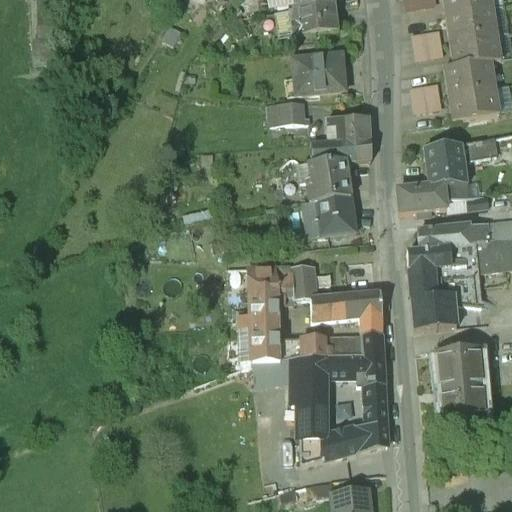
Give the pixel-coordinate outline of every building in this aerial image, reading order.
[(290,0),(292,15),(330,11),(331,10),(329,0),(290,0)] [(443,0),(446,20),(492,13),(489,0),(443,0)] [(292,15),(273,18),(275,37),(290,35),(291,40),(297,39),(297,40),(333,35),(330,11),(292,15)] [(492,13),(446,20),(450,46),(496,38),(492,13)] [(445,59),(444,33),(415,35),(416,61),(445,59)] [(59,67),(59,37),(34,37),(34,67),(59,67)] [(496,38),(450,46),(455,71),(490,66),(500,64),(496,38)] [(340,59),(292,64),(294,82),(300,81),(302,98),(343,94),(340,59)] [(455,71),(445,73),(450,99),(495,92),(490,66),(455,71)] [(412,89),(416,115),(445,111),(440,84),(412,89)] [(495,92),(450,99),(454,124),(499,117),(495,92)] [(302,108),(265,110),(269,131),(307,129),(307,123),(303,123),(302,108)] [(368,122),(319,126),(320,135),(329,134),(331,147),(339,146),(369,144),(368,122)] [(490,143),(482,145),(485,161),(489,160),(488,157),(492,156),(490,143)] [(369,144),(339,146),(340,156),(353,156),(354,166),(370,164),(369,144)] [(482,145),(458,149),(459,151),(462,166),(469,164),(485,161),(482,145)] [(331,147),(309,149),(311,168),(344,165),(345,167),(354,166),(353,156),(340,156),(339,146),(331,147)] [(459,151),(423,153),(425,170),(423,170),(426,191),(442,189),(442,190),(466,188),(462,166),(459,151)] [(311,168),(308,168),(310,186),(306,187),(309,208),(313,208),(350,202),(345,167),(344,165),(311,168)] [(466,188),(442,190),(444,205),(462,203),(468,203),(466,188)] [(426,191),(396,194),(398,218),(418,215),(419,220),(430,218),(430,214),(444,212),(444,205),(442,190),(442,189),(426,191)] [(468,203),(462,203),(444,205),(444,212),(445,217),(466,220),(488,217),(486,204),(486,200),(468,203)] [(350,202),(313,208),(316,227),(318,243),(355,238),(350,202)] [(309,208),(302,210),(305,228),(316,227),(313,208),(309,208)] [(511,228),(486,231),(487,245),(494,244),(494,243),(501,244),(511,244),(511,228)] [(469,231),(419,236),(419,256),(456,252),(470,248),(487,245),(486,231),(469,232),(469,231)] [(419,256),(406,258),(412,335),(511,326),(511,314),(481,310),(479,293),(478,293),(477,278),(506,276),(501,244),(494,243),(494,244),(487,245),(470,248),(456,252),(419,256)] [(511,244),(501,244),(506,276),(511,275),(511,244)] [(275,273),(249,274),(249,295),(276,295),(275,273)] [(312,273),(275,273),(276,295),(276,305),(310,304),(310,302),(314,302),(313,297),(312,273)] [(276,295),(249,295),(250,316),(250,331),(250,344),(251,368),(252,368),(273,368),(278,368),(278,366),(277,347),(277,343),(276,305),(276,295)] [(379,298),(356,299),(358,323),(358,326),(361,341),(381,340),(379,298)] [(314,302),(310,302),(310,304),(310,327),(358,323),(356,299),(317,302),(314,302)] [(381,340),(361,341),(361,343),(362,362),(364,389),(365,391),(366,431),(355,433),(355,443),(356,458),(386,450),(381,340)] [(300,344),(277,343),(277,347),(278,366),(300,363),(300,344)] [(323,343),(300,344),(300,363),(324,363),(324,345),(323,343)] [(361,343),(324,345),(324,363),(325,363),(362,362),(361,343)] [(250,344),(239,346),(240,375),(252,373),(252,368),(251,368),(250,344)] [(477,354),(434,358),(441,433),(484,429),(477,354)] [(362,362),(325,363),(325,383),(356,383),(356,392),(365,391),(364,389),(362,362)] [(324,363),(300,363),(278,366),(278,368),(273,368),(273,428),(298,428),(299,472),(322,466),(323,451),(323,441),(325,383),(325,363),(324,363)] [(355,433),(323,441),(323,451),(355,443),(355,433)] [(355,443),(323,451),(322,466),(356,458),(355,443)] [(329,488),(313,489),(314,502),(328,500),(328,499),(330,498),(329,488)] [(330,498),(328,499),(328,500),(328,511),(367,511),(366,495),(330,498)]
